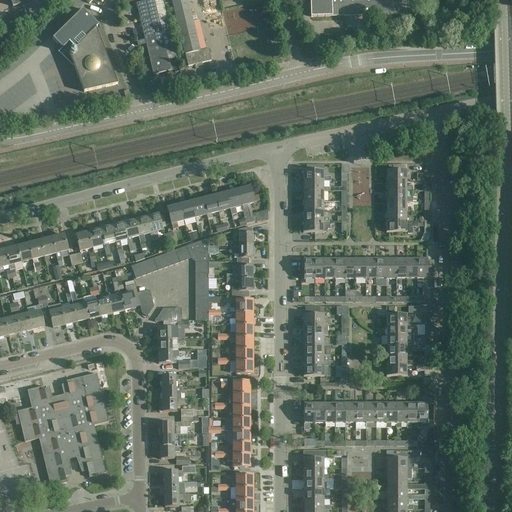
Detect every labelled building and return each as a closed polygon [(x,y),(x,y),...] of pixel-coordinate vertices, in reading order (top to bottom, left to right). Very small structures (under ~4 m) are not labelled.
[(171,71),(166,53),(175,51),(167,20),(159,22),(153,0),(136,4),(153,75),(171,71)] [(171,0),(185,55),(188,67),(211,62),(209,50),(199,52),(187,0),(171,0)] [(310,0),(311,18),(401,15),(401,0),(310,0)] [(84,93),(117,85),(96,29),(74,50),(73,50),(69,54),(79,64),(73,66),(84,93)] [(303,182),(324,182),(330,182),(330,177),(324,177),(324,172),(303,172),(303,182)] [(386,182),(407,182),(407,172),(386,172),(386,182)] [(346,182),(341,182),(341,188),(324,188),(324,182),(303,182),(303,192),(324,192),(341,192),(346,193),(346,182)] [(407,182),(386,182),(386,192),(407,192),(412,192),(412,187),(407,187),(407,182)] [(256,217),(250,218),(248,210),(249,210),(248,205),(254,204),(250,188),(238,191),(242,209),(247,225),(257,222),(256,217)] [(242,209),(238,191),(226,194),(230,210),(232,216),(237,214),(236,210),(242,209)] [(303,203),(324,203),(324,192),(303,192),(303,203)] [(386,203),(407,202),(416,203),(416,198),(407,198),(407,192),(386,192),(386,203)] [(214,197),(218,213),(220,219),(225,217),(223,212),(230,210),(226,194),(214,197)] [(202,200),(206,216),(208,220),(212,219),(211,215),(218,213),(214,197),(202,200)] [(191,203),(195,219),(206,216),(202,200),(191,203)] [(407,212),(407,213),(410,213),(410,208),(407,208),(407,202),(386,203),(386,213),(407,212)] [(195,219),(191,203),(179,206),(183,222),(195,219)] [(303,213),(324,213),(324,203),(303,203),(303,213)] [(183,222),(179,206),(167,209),(171,225),(173,231),(178,229),(177,223),(183,222)] [(386,223),(407,223),(412,223),(412,218),(407,218),(407,213),(407,212),(386,213),(386,223)] [(324,213),(303,213),(303,223),(329,223),(329,219),(328,218),(324,218),(324,213)] [(145,219),(149,234),(150,234),(152,242),(157,241),(156,233),(162,231),(158,215),(145,219)] [(149,234),(145,219),(134,222),(138,237),(139,242),(141,250),(146,249),(143,236),(149,234)] [(138,237),(134,222),(123,224),(127,240),(128,246),(133,244),(131,239),(138,237)] [(329,223),(303,223),(303,234),(324,234),(329,229),(329,223)] [(407,223),(386,223),(386,234),(407,234),(412,234),(412,228),(417,228),(417,223),(412,223),(407,223)] [(127,240),(123,224),(110,228),(114,243),(115,248),(118,256),(123,255),(119,242),(127,240)] [(223,232),(222,226),(215,227),(217,234),(223,232)] [(99,231),(103,246),(104,251),(109,249),(108,245),(114,243),(110,228),(99,231)] [(226,247),(252,247),(252,235),(251,228),(238,231),(239,235),(239,242),(233,242),(233,243),(226,243),(226,247)] [(103,246),(99,231),(87,233),(91,249),(103,246)] [(190,242),(198,239),(196,232),(188,234),(190,242)] [(91,249),(87,233),(76,236),(80,252),(91,249)] [(57,259),(59,268),(63,267),(60,253),(68,251),(64,235),(52,239),(55,254),(57,259)] [(40,242),(44,257),(55,254),(52,239),(40,242)] [(195,263),(208,263),(208,239),(192,245),(195,253),(191,259),(195,263)] [(37,259),(44,257),(40,242),(28,245),(32,260),(33,260),(34,265),(38,264),(37,259)] [(32,260),(28,245),(17,248),(21,263),(32,260)] [(185,261),(191,259),(195,253),(192,245),(181,249),(185,261)] [(249,259),(252,259),(252,247),(226,247),(218,247),(218,251),(232,251),(232,255),(239,255),(239,259),(236,260),(236,263),(249,263),(249,259)] [(5,251),(9,266),(10,271),(12,279),(16,278),(14,270),(15,270),(14,265),(21,263),(17,248),(5,251)] [(180,263),(185,261),(181,249),(175,251),(180,263)] [(0,251),(0,268),(9,266),(5,251),(0,251)] [(174,265),(180,263),(175,251),(170,253),(174,265)] [(169,268),(174,265),(170,253),(164,255),(169,268)] [(74,256),(77,265),(83,264),(80,254),(74,256)] [(163,270),(169,268),(164,255),(159,257),(163,270)] [(158,272),(163,270),(159,257),(153,259),(158,272)] [(152,274),(158,272),(153,259),(148,261),(152,274)] [(314,281),(314,260),(304,260),(304,281),(314,281)] [(314,260),(314,281),(324,281),(324,260),(314,260)] [(324,260),(324,281),(334,281),(334,260),(324,260)] [(334,260),(334,281),(345,281),(345,260),(334,260)] [(345,260),(345,281),(355,281),(355,260),(345,260)] [(355,260),(355,281),(365,281),(365,260),(355,260)] [(365,260),(365,281),(376,281),(376,260),(365,260)] [(376,260),(376,281),(386,281),(386,260),(376,260)] [(386,260),(386,281),(396,281),(396,260),(386,260)] [(406,281),(406,260),(396,260),(396,281),(396,286),(401,286),(401,281),(406,281)] [(417,281),(417,260),(406,260),(406,281),(407,286),(411,286),(411,281),(417,281)] [(417,260),(417,281),(417,286),(426,285),(426,281),(427,281),(427,260),(417,260)] [(146,276),(152,274),(148,261),(142,263),(146,276)] [(141,278),(146,276),(142,263),(136,265),(141,278)] [(221,263),(208,263),(208,276),(214,276),(214,269),(221,269),(221,263)] [(226,280),(233,280),(253,280),(253,267),(249,267),(249,263),(236,263),(236,267),(233,267),(233,276),(226,276),(226,280)] [(135,280),(141,278),(136,265),(131,268),(135,280)] [(52,268),(55,282),(62,280),(58,267),(52,268)] [(233,280),(226,280),(226,284),(233,284),(233,285),(232,285),(232,292),(231,298),(236,298),(248,298),(248,292),(253,292),(253,280),(233,280)] [(117,283),(113,284),(115,292),(113,293),(114,297),(108,299),(112,315),(124,312),(120,296),(119,291),(117,283)] [(120,296),(124,312),(136,309),(132,294),(137,293),(135,286),(129,287),(125,288),(127,295),(120,296)] [(28,315),(32,331),(44,328),(42,322),(47,321),(41,298),(39,289),(33,291),(33,293),(34,297),(35,300),(36,299),(38,306),(32,308),(34,314),(28,315)] [(138,300),(151,297),(149,291),(137,294),(138,300)] [(23,293),(13,295),(15,301),(25,299),(23,293)] [(88,320),(84,305),(83,299),(76,301),(74,293),(70,294),(72,303),(73,307),(77,323),(88,320)] [(49,313),(45,297),(41,298),(47,321),(47,324),(51,323),(53,329),(54,329),(55,330),(61,329),(60,327),(65,326),(61,310),(60,305),(55,306),(56,311),(49,313)] [(139,305),(152,302),(151,297),(138,300),(139,305)] [(112,315),(108,299),(96,302),(100,318),(101,317),(102,319),(108,318),(107,316),(112,315)] [(100,318),(96,302),(84,305),(88,320),(100,318)] [(152,302),(139,305),(142,314),(147,318),(147,317),(148,318),(148,317),(148,316),(154,308),(152,302)] [(236,314),(253,314),(253,302),(236,302),(236,314)] [(77,323),(73,307),(61,310),(65,326),(66,328),(72,326),(72,324),(77,323)] [(303,316),(303,326),(327,326),(329,326),(329,321),(324,321),(324,316),(324,308),(305,308),(305,316),(303,316)] [(154,323),(169,322),(169,309),(163,310),(155,321),(154,321),(154,322),(154,323)] [(236,326),(253,326),(253,314),(236,314),(236,326)] [(32,331),(28,315),(16,318),(20,334),(32,331)] [(386,326),(407,326),(410,326),(410,321),(407,321),(407,316),(386,316),(386,326)] [(424,326),(430,326),(430,316),(421,316),(421,327),(424,327),(424,326)] [(11,319),(4,321),(8,336),(9,336),(10,338),(15,336),(15,335),(20,334),(16,318),(11,319)] [(8,336),(4,321),(0,321),(0,340),(4,339),(3,338),(8,336)] [(177,340),(177,329),(188,329),(188,323),(177,323),(177,328),(157,329),(157,334),(156,334),(154,335),(154,339),(156,341),(157,340),(157,341),(177,340)] [(236,338),(253,338),(253,326),(236,326),(236,338)] [(303,337),(324,337),(327,337),(327,326),(303,326),(303,337)] [(407,326),(386,326),(386,336),(407,336),(410,336),(410,331),(407,331),(407,326)] [(407,336),(386,336),(386,347),(407,347),(410,347),(410,341),(407,341),(407,336)] [(324,337),(303,337),(303,347),(324,347),(329,347),(329,341),(324,341),(324,337)] [(236,350),(253,350),(253,338),(236,338),(236,350)] [(158,353),(171,353),(171,347),(177,346),(177,345),(184,345),(184,340),(177,340),(157,341),(158,353)] [(303,357),(324,357),(324,347),(303,347),(303,357)] [(407,347),(386,347),(386,357),(407,357),(412,357),(412,352),(407,352),(407,347)] [(236,363),(253,363),(253,350),(236,350),(236,363)] [(171,353),(158,353),(158,365),(176,364),(176,358),(179,358),(179,353),(171,353)] [(324,357),(303,357),(303,367),(324,367),(324,357)] [(407,357),(386,357),(386,367),(407,367),(412,367),(412,362),(407,362),(407,357)] [(178,362),(178,370),(189,370),(189,362),(178,362)] [(253,363),(236,363),(236,375),(253,375),(253,363)] [(324,367),(303,367),(303,378),(330,378),(330,367),(324,367)] [(407,367),(386,367),(386,378),(407,378),(407,367)] [(430,367),(424,367),(416,367),(416,372),(424,372),(424,377),(430,377),(430,367)] [(108,423),(104,405),(108,404),(105,394),(101,395),(96,375),(66,382),(67,385),(61,386),(64,396),(52,399),(49,389),(44,390),(43,388),(27,391),(31,409),(17,412),(18,415),(14,416),(16,426),(20,425),(25,443),(39,440),(50,488),(66,484),(65,476),(70,475),(68,459),(77,457),(82,472),(87,471),(89,478),(105,474),(94,426),(108,423)] [(162,389),(175,388),(175,381),(186,381),(186,376),(161,377),(162,389)] [(347,385),(347,378),(341,378),(341,379),(339,384),(339,387),(345,387),(347,385)] [(233,396),(250,396),(249,383),(233,383),(233,396)] [(175,388),(162,389),(162,401),(180,400),(180,388),(175,388)] [(233,408),(250,408),(250,396),(233,396),(233,408)] [(180,400),(162,401),(162,405),(159,405),(159,413),(176,413),(176,406),(187,406),(187,400),(180,400)] [(314,425),(314,404),(304,404),(304,431),(309,431),(309,425),(314,425)] [(314,404),(314,425),(324,425),(324,404),(314,404)] [(324,404),(324,425),(335,425),(335,404),(324,404)] [(335,404),(335,425),(345,425),(345,404),(335,404)] [(345,404),(345,425),(355,425),(355,404),(345,404)] [(355,404),(355,425),(365,425),(365,404),(355,404)] [(365,404),(365,425),(365,429),(376,429),(376,425),(376,404),(365,404)] [(376,404),(376,425),(386,425),(386,404),(376,404)] [(386,404),(386,425),(386,429),(390,429),(390,425),(396,425),(396,404),(386,404)] [(396,425),(396,429),(400,429),(401,425),(406,425),(407,425),(407,404),(396,404),(396,425)] [(417,425),(417,404),(407,404),(407,425),(406,425),(406,429),(411,429),(411,425),(416,425),(417,425)] [(417,425),(416,425),(416,429),(421,429),(421,425),(427,425),(427,404),(417,404),(417,425)] [(233,420),(250,420),(250,408),(233,408),(233,420)] [(160,436),(187,436),(187,428),(190,428),(190,423),(198,423),(198,418),(195,418),(181,418),(181,424),(160,424),(160,436)] [(250,420),(233,420),(225,420),(225,432),(233,432),(250,432),(250,420)] [(233,444),(250,444),(250,432),(233,432),(233,444)] [(187,436),(160,436),(160,448),(179,448),(181,448),(181,442),(193,442),(193,436),(187,436)] [(250,444),(233,444),(233,456),(250,456),(250,444)] [(179,448),(160,448),(160,460),(174,460),(174,453),(179,453),(179,448)] [(326,470),(328,468),(328,462),(327,460),(321,460),(321,452),(311,452),(311,460),(303,460),(303,471),(324,470),(326,470)] [(250,456),(233,456),(227,456),(227,453),(215,453),(215,456),(211,456),(211,469),(215,469),(215,459),(227,459),(227,462),(233,462),(233,469),(250,469),(250,456)] [(386,470),(407,470),(411,470),(411,465),(407,465),(407,460),(386,460),(386,470)] [(164,484),(178,484),(177,477),(182,477),(182,474),(195,474),(195,468),(182,468),(182,473),(177,473),(177,472),(164,472),(164,484)] [(303,481),(326,481),(329,481),(329,476),(324,476),(324,470),(303,471),(303,481)] [(386,480),(407,480),(407,470),(386,470),(386,480)] [(236,489),(253,489),(253,477),(236,477),(236,489)] [(407,480),(386,480),(386,490),(407,490),(412,490),(412,486),(407,486),(407,480)] [(326,481),(303,481),(303,491),(324,491),(326,491),(326,481)] [(178,484),(164,484),(164,496),(184,496),(184,488),(196,488),(196,483),(178,484)] [(236,501),(253,501),(253,489),(236,489),(236,501)] [(386,501),(407,501),(412,501),(412,497),(407,497),(407,490),(386,490),(386,501)] [(303,501),(324,501),(329,501),(329,497),(324,497),(324,491),(303,491),(303,501)] [(189,496),(184,496),(164,496),(165,508),(178,508),(178,502),(183,502),(183,503),(189,503),(189,496)] [(235,511),(252,511),(253,501),(236,501),(235,511)] [(324,501),(303,501),(303,511),(329,511),(329,507),(324,507),(324,501)] [(386,511),(407,511),(412,511),(412,506),(407,506),(407,501),(386,501),(386,511)]
